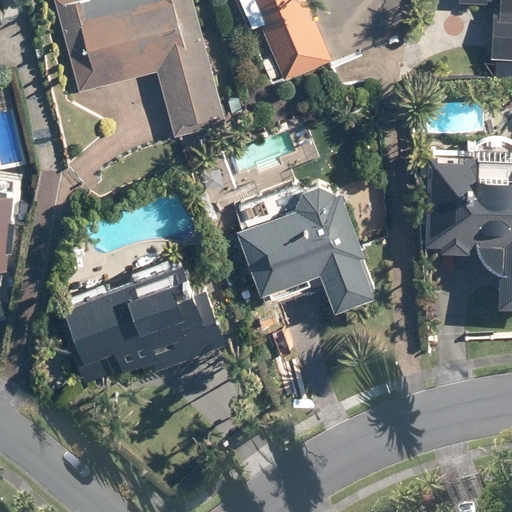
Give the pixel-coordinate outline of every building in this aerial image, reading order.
[(220,118),(188,0),(51,0),(76,89),(154,68),(171,131),(220,118)] [(303,0),(247,0),(280,76),(327,56),(303,0)] [(511,0),(493,0),(491,55),(511,55),(511,0)] [(511,152),(418,149),(415,238),(468,240),(492,267),(491,295),(511,295),(511,152)] [(287,204),(230,226),(253,287),(310,266),(325,306),(365,290),(351,251),(356,249),(332,187),(311,179),(293,186),(287,204)] [(0,263),(2,264),(10,189),(0,187),(0,263)] [(173,255),(51,303),(81,379),(146,354),(150,366),(223,338),(203,287),(188,293),(173,255)]
